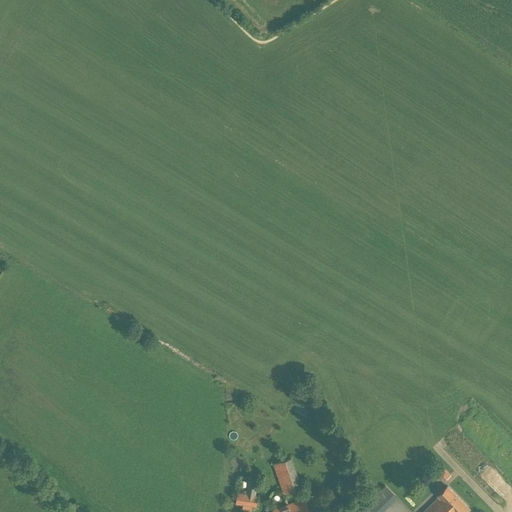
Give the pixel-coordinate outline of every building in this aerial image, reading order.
[(283,495),(302,489),(292,458),(273,464),(283,495)] [(445,480),(451,475),(444,468),(438,473),(445,480)] [(255,495),(258,479),(248,477),(246,493),(237,492),(236,504),(243,505),(242,510),(251,511),(252,506),(256,507),(258,496),(255,495)] [(362,508),(365,511),(380,511),(396,497),(387,487),(385,485),(375,495),(362,508)] [(465,511),(469,508),(447,486),(438,495),(438,496),(422,511),(465,511)] [(273,511),(309,511),(305,499),(287,505),(273,509),(273,511)] [(344,511),(346,510),(339,501),(325,511),(344,511)]
